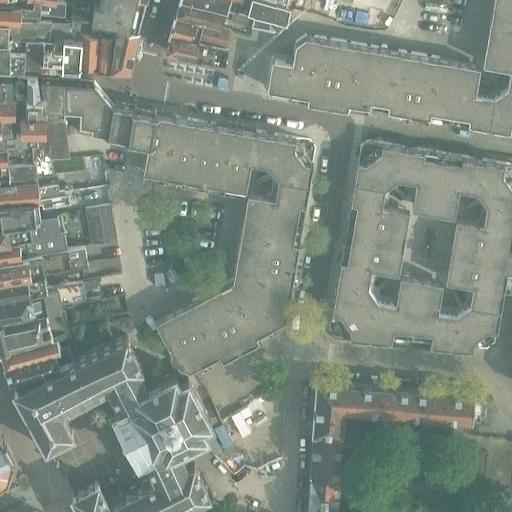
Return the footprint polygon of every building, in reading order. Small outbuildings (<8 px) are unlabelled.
[(0,0),(0,5),(34,9),(35,0),(0,0)] [(35,0),(34,9),(0,5),(0,19),(70,24),(71,3),(56,1),(49,0),(35,0)] [(116,27),(138,29),(143,9),(146,0),(104,0),(104,5),(98,4),(94,4),(92,22),(117,23),(116,27)] [(179,0),(176,13),(219,26),(224,7),(195,0),(179,0)] [(195,0),(224,7),(237,11),(239,0),(195,0)] [(224,7),(219,26),(232,29),(233,28),(252,34),(253,22),(271,26),(271,18),(287,23),(290,9),(293,9),(293,6),(271,0),(239,0),(237,11),(224,7)] [(293,60),(274,57),(273,57),(272,57),(266,87),(288,91),(309,94),(318,96),(323,97),(334,99),(339,100),(351,102),(369,105),(389,108),(399,110),(403,111),(415,113),(419,113),(429,115),(479,124),(484,125),(488,125),(510,129),(511,123),(511,0),(493,0),(483,62),(502,66),(505,66),(503,82),(499,84),(496,87),(492,89),(477,86),(477,83),(480,64),(440,57),(399,50),(379,47),(351,42),(331,38),(326,37),(306,34),(296,41),(294,55),(293,57),(294,57),(293,60)] [(271,0),(293,6),(293,9),(295,0),(271,0)] [(342,0),(339,13),(337,21),(380,29),(384,13),(369,9),(371,0),(342,0)] [(232,29),(219,26),(176,13),(170,33),(230,49),(230,47),(228,46),(232,29)] [(55,46),(65,47),(65,43),(69,43),(70,24),(0,19),(0,39),(27,41),(46,41),(55,42),(55,46)] [(87,44),(85,70),(98,70),(100,26),(70,24),(69,43),(87,44)] [(116,27),(100,26),(98,70),(113,70),(116,27)] [(116,27),(113,70),(130,70),(139,30),(138,29),(116,27)] [(230,49),(170,33),(165,51),(221,61),(221,64),(227,64),(230,49)] [(27,41),(0,39),(0,68),(9,69),(26,68),(27,41)] [(26,68),(45,69),(46,41),(27,41),(26,68)] [(55,42),(46,41),(45,69),(64,69),(65,47),(55,46),(55,42)] [(80,70),(85,70),(87,44),(69,43),(65,43),(65,47),(64,69),(80,70)] [(0,94),(42,93),(38,78),(13,77),(0,76),(0,94)] [(65,80),(41,78),(48,101),(44,100),(47,113),(48,118),(48,133),(40,133),(41,146),(53,145),(54,159),(70,157),(65,118),(65,112),(65,80)] [(96,134),(109,136),(114,106),(112,103),(94,81),(65,80),(65,112),(80,113),(80,126),(97,129),(96,134)] [(0,114),(47,113),(44,100),(42,93),(0,94),(0,114)] [(114,106),(109,136),(116,138),(136,141),(148,143),(144,171),(246,188),(250,170),(251,164),(250,164),(251,160),(269,164),(279,178),(278,183),(278,184),(278,185),(276,196),(267,194),(248,191),(241,232),(233,278),(211,290),(155,319),(179,365),(183,366),(189,368),(229,348),(231,343),(230,342),(236,338),(242,335),(243,336),(248,338),(286,317),(294,273),(291,268),(290,268),(292,255),(293,255),(298,252),(313,161),(304,159),(295,146),(296,137),(274,133),(274,137),(268,136),(265,132),(145,111),(114,106)] [(0,134),(40,133),(48,133),(48,118),(47,113),(0,114),(0,134)] [(40,133),(0,134),(0,147),(41,146),(40,133)] [(381,338),(392,339),(393,333),(431,337),(430,343),(441,344),(446,341),(451,341),(451,345),(473,347),(473,346),(474,342),(474,337),(488,327),(497,329),(501,307),(497,306),(498,301),(502,298),(504,288),(509,260),(510,255),(511,241),(511,163),(483,159),(482,162),(477,162),(473,157),(414,147),(409,150),(404,149),(404,145),(369,139),(361,145),(355,181),(358,181),(357,186),(353,190),(351,200),(347,221),(345,239),(344,240),(339,270),(343,274),(342,279),(338,279),(329,326),(335,334),(371,337),(372,334),(377,334),(381,338)] [(41,146),(0,147),(0,162),(54,159),(53,145),(41,146)] [(102,154),(94,157),(96,165),(93,166),(96,178),(108,174),(102,154)] [(0,182),(40,178),(56,176),(54,159),(0,162),(0,182)] [(0,201),(32,198),(34,199),(66,192),(66,187),(61,188),(60,181),(41,184),(40,178),(0,182),(0,201)] [(32,198),(0,201),(0,226),(38,218),(35,204),(43,203),(44,207),(73,201),(71,192),(66,192),(34,199),(32,198)] [(85,214),(90,244),(117,238),(112,205),(85,210),(86,214),(85,214)] [(0,243),(30,238),(32,251),(70,245),(63,213),(38,218),(0,226),(0,243)] [(30,238),(0,243),(0,257),(32,251),(30,238)] [(0,281),(46,273),(46,271),(88,263),(85,245),(0,261),(0,281)] [(46,273),(0,281),(0,299),(49,290),(49,287),(46,273)] [(49,290),(0,299),(0,316),(36,310),(37,313),(64,307),(87,302),(83,280),(65,284),(49,287),(49,290)] [(0,348),(1,352),(55,338),(60,337),(70,334),(64,307),(37,313),(36,310),(0,316),(0,348)] [(73,360),(46,373),(43,371),(12,380),(16,388),(14,389),(14,390),(16,393),(25,409),(26,412),(33,425),(35,428),(44,444),(46,447),(49,445),(69,435),(70,435),(73,434),(73,433),(71,430),(61,411),(108,385),(120,408),(115,411),(117,416),(122,413),(142,451),(137,453),(139,458),(145,455),(157,479),(125,496),(109,504),(100,484),(98,481),(94,482),(94,483),(81,490),(75,493),(73,494),(72,494),(72,495),(74,498),(81,511),(176,511),(212,492),(194,459),(188,463),(179,446),(206,431),(202,423),(211,418),(209,414),(190,378),(188,374),(179,379),(175,371),(174,371),(148,385),(139,369),(144,366),(126,334),(110,342),(73,360)] [(55,338),(1,352),(5,366),(63,350),(60,337),(55,338)] [(46,373),(73,360),(72,348),(63,350),(5,366),(10,380),(12,380),(43,371),(46,373)] [(337,511),(342,439),(350,440),(352,409),(473,418),(479,419),(484,415),(486,409),(487,404),(485,398),(481,393),(317,381),(313,430),(313,431),(311,473),(310,474),(307,511),(337,511)] [(0,478),(7,474),(8,473),(8,472),(7,471),(6,470),(9,458),(11,459),(12,459),(13,458),(13,456),(0,431),(0,478)] [(268,435),(233,453),(237,462),(236,484),(277,482),(280,443),(268,435)] [(236,484),(234,503),(276,501),(277,482),(236,484)] [(234,503),(233,511),(275,511),(276,501),(234,503)]
